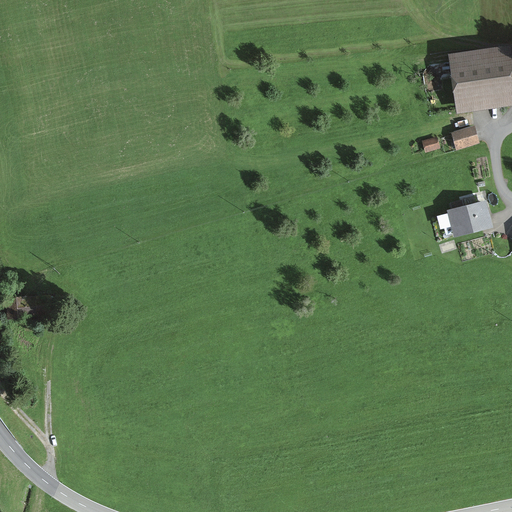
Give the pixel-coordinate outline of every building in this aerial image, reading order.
[(503,49),(453,57),(460,108),(510,100),(503,49)] [(472,127),(450,134),(456,151),(477,144),(472,127)] [(436,138),(421,142),(424,151),(438,147),(436,138)] [(484,202),(450,211),(455,234),(490,225),(484,202)] [(36,295),(7,298),(8,318),(38,315),(36,295)]
